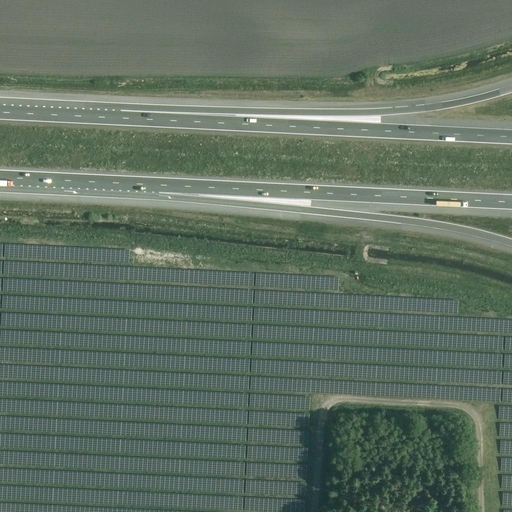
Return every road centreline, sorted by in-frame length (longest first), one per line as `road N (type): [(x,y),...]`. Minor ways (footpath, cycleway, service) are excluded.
road 1 (motorway): [(511,88),(379,112),(119,118)]
road 2 (motorway): [(511,137),(119,118)]
road 3 (motorway): [(159,185),(511,246)]
road 4 (motorway): [(159,185),(511,203)]
road 5 (motorway): [(0,178),(159,185)]
